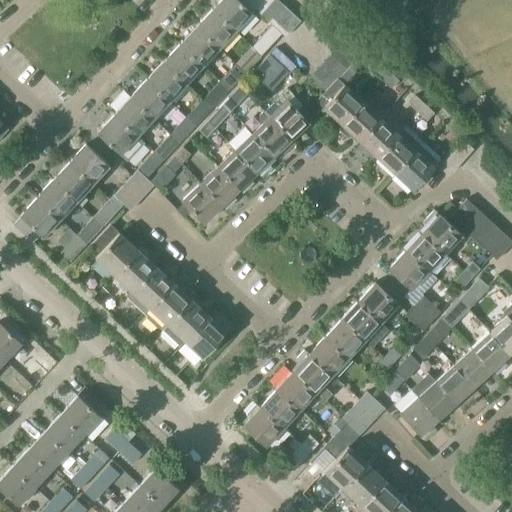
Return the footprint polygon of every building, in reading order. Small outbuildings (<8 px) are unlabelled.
[(218,0),(211,8),(234,30),(255,8),(252,6),(257,0),(241,0),(240,1),(239,0),(218,0)] [(261,13),(273,0),(257,0),(252,6),(255,8),(261,13)] [(278,0),(273,0),(261,13),(269,21),(283,4),(278,0)] [(269,21),(272,24),(276,28),(291,11),(283,4),(269,21)] [(195,25),(218,47),(234,30),(211,8),(195,25)] [(276,28),(281,32),(285,35),(300,19),(291,11),(276,28)] [(322,36),(337,20),(329,12),(313,28),(322,36)] [(337,20),(322,36),(330,43),(345,27),(337,20)] [(281,32),(276,28),(272,24),(252,46),(261,54),(281,32)] [(218,47),(195,25),(178,43),(202,65),(218,47)] [(345,27),(330,43),(330,52),(347,68),(366,47),(345,27)] [(161,61),(185,83),(202,65),(178,43),(161,61)] [(235,63),(244,72),(261,54),(252,46),(235,63)] [(323,60),(339,76),(347,68),(330,52),(323,60)] [(269,53),(252,71),(271,89),(288,71),(269,53)] [(332,84),(338,77),(339,76),(323,60),(316,68),(332,84)] [(146,78),(169,100),(185,83),(161,61),(146,78)] [(383,78),(390,71),(380,61),(373,69),(383,78)] [(244,72),(235,63),(219,81),(228,89),(244,72)] [(324,92),(332,84),(316,68),(308,77),(324,92)] [(390,71),(383,78),(391,86),(399,79),(390,71)] [(363,100),(338,77),(332,84),(324,92),(317,100),(342,123),(363,100)] [(169,100),(146,78),(129,97),(152,119),(169,100)] [(202,99),(211,108),(228,89),(219,81),(202,99)] [(239,84),(231,93),(237,99),(246,90),(239,84)] [(302,104),(287,88),(264,110),(291,137),(308,121),(297,109),(302,104)] [(385,109),(368,94),(363,100),(342,123),(343,123),(338,128),(348,137),(352,132),(359,139),(386,110),(385,109)] [(418,111),(425,103),(415,94),(408,102),(418,111)] [(112,114),(136,136),(152,119),(129,97),(112,114)] [(186,116),(195,125),(211,108),(202,99),(186,116)] [(425,103),(418,111),(427,119),(434,111),(425,103)] [(386,110),(359,139),(377,155),(406,124),(387,107),(385,109),(386,110)] [(206,119),(212,125),(222,115),(216,109),(206,119)] [(264,110),(263,110),(256,116),(262,122),(251,132),(273,154),(291,137),(264,110)] [(136,136),(112,114),(96,131),(120,153),(136,136)] [(195,125),(186,116),(169,135),(178,143),(195,125)] [(212,125),(206,119),(198,127),(204,134),(212,125)] [(423,141),(406,124),(377,155),(394,171),(423,141)] [(273,154),(251,132),(234,148),(256,170),(260,174),(270,164),(267,160),(273,154)] [(153,152),(163,160),(178,143),(169,135),(153,152)] [(473,148),(463,139),(443,162),(452,171),(473,148)] [(423,141),(394,171),(412,188),(441,157),(423,141)] [(68,161),(92,183),(109,165),(85,143),(68,161)] [(173,154),(179,160),(188,151),(182,144),(173,154)] [(256,170),(234,148),(217,164),(239,187),(243,191),(253,181),(249,177),(256,170)] [(129,178),(146,192),(153,184),(146,178),(163,160),(153,152),(129,178)] [(179,160),(173,154),(164,163),(171,169),(179,160)] [(52,178),(75,201),(76,201),(81,205),(86,200),(82,194),(92,183),(68,161),(52,178)] [(239,187),(217,164),(200,181),(211,193),(221,204),(225,208),(236,198),(232,193),(239,187)] [(75,201),(52,178),(36,196),(59,218),(75,201)] [(146,192),(129,178),(109,199),(118,208),(123,203),(130,209),(146,192)] [(203,221),(221,204),(211,193),(200,181),(181,199),(203,221)] [(59,218),(36,196),(19,215),(43,236),(59,218)] [(459,223),(475,205),(466,197),(450,215),(459,223)] [(93,217),(102,225),(118,208),(109,199),(93,217)] [(468,232),(485,214),(475,205),(459,223),(468,232)] [(421,231),(444,252),(461,233),(434,208),(423,220),(428,224),(421,231)] [(485,214),(468,232),(477,241),(494,223),(485,214)] [(102,225),(93,217),(77,234),(86,243),(102,225)] [(113,272),(136,247),(111,223),(91,244),(100,252),(95,256),(113,272)] [(486,249),(503,231),(494,223),(477,241),(486,249)] [(404,249),(427,270),(444,252),(421,231),(404,249)] [(511,239),(503,231),(486,249),(496,258),(511,241),(511,239)] [(86,243),(77,234),(60,252),(69,260),(86,243)] [(131,289),(154,264),(136,247),(113,272),(131,289)] [(427,270),(404,249),(389,266),(411,287),(427,270)] [(463,270),(470,277),(480,267),(472,260),(463,270)] [(144,311),(172,280),(154,264),(131,289),(132,290),(127,295),(144,311)] [(470,277),(463,270),(455,278),(463,285),(470,277)] [(161,327),(190,297),(172,280),(144,311),(147,314),(147,317),(157,326),(160,326),(161,327)] [(357,300),(380,321),(397,302),(375,281),(357,300)] [(481,294),(472,285),(460,298),(464,302),(462,305),(467,310),(481,294)] [(103,287),(94,298),(103,306),(112,295),(103,287)] [(413,304),(431,320),(438,312),(421,296),(413,304)] [(190,297),(161,327),(180,344),(185,339),(184,338),(207,313),(190,297)] [(456,322),(467,310),(462,305),(464,302),(460,298),(446,313),(456,322)] [(380,321),(357,300),(341,317),(363,338),(380,321)] [(488,332),(508,354),(511,350),(511,302),(503,311),(506,315),(488,332)] [(431,320),(413,304),(405,312),(423,329),(431,320)] [(184,338),(185,339),(202,356),(226,331),(207,313),(184,338)] [(363,338),(341,317),(324,335),(347,356),(363,338)] [(426,335),(435,344),(448,330),(439,321),(426,335)] [(0,355),(4,360),(21,342),(0,322),(0,355)] [(508,354),(488,332),(470,348),(490,370),(508,354)] [(308,352),(331,373),(347,356),(324,335),(308,352)] [(435,344),(426,335),(413,349),(422,357),(435,344)] [(383,356),(391,364),(400,353),(392,346),(383,356)] [(308,352),(304,348),(295,358),(298,362),(292,370),(325,401),(332,393),(322,383),(331,373),(308,352)] [(452,363),(473,386),(490,370),(470,348),(452,363)] [(394,369),(404,377),(419,361),(409,353),(394,369)] [(391,364),(383,356),(375,365),(383,372),(391,364)] [(434,380),(455,402),(473,386),(452,363),(434,380)] [(404,377),(394,369),(380,384),(389,393),(404,377)] [(314,391),(292,370),(275,387),(298,408),(314,391)] [(417,395),(437,418),(455,402),(434,380),(417,395)] [(298,408),(275,387),(260,404),(282,425),(298,408)] [(384,407),(367,390),(358,399),(376,416),(384,407)] [(60,412),(83,432),(100,414),(77,394),(60,412)] [(437,418),(417,396),(399,411),(423,438),(435,427),(432,423),(437,418)] [(376,416),(358,399),(349,408),(367,425),(376,416)] [(282,425),(260,404),(258,406),(255,403),(246,412),(249,416),(243,422),(266,443),(282,425)] [(367,425),(349,408),(340,417),(341,418),(346,422),(358,434),(367,425)] [(83,432),(60,412),(44,430),(67,450),(83,432)] [(341,418),(329,430),(334,435),(346,422),(341,418)] [(334,435),(323,446),(336,458),(324,470),(341,486),(365,460),(348,445),(357,435),(358,434),(346,422),(334,435)] [(118,449),(127,440),(113,427),(105,437),(118,449)] [(28,447),(50,468),(67,450),(44,430),(28,447)] [(302,443),(311,452),(320,443),(310,434),(302,443)] [(311,452),(302,443),(296,437),(290,444),(296,450),(285,461),(295,470),(311,452)] [(127,440),(118,449),(132,462),(141,453),(127,440)] [(50,468),(28,447),(11,465),(34,486),(50,468)] [(84,466),(93,474),(106,461),(96,452),(84,466)] [(360,503),(384,478),(365,460),(341,486),(360,503)] [(96,478),(105,486),(118,472),(109,464),(96,478)] [(34,486),(11,465),(0,477),(0,488),(17,504),(34,486)] [(93,474),(84,466),(71,480),(80,488),(93,474)] [(139,484),(162,505),(178,487),(155,466),(139,484)] [(105,486),(96,478),(83,491),(93,500),(105,486)] [(384,478),(360,503),(356,509),(359,511),(384,511),(401,494),(384,478)] [(155,511),(162,505),(139,484),(122,502),(133,511),(155,511)] [(50,501),(60,510),(73,496),(63,487),(50,501)] [(417,511),(419,510),(401,494),(384,511),(417,511)] [(64,511),(82,511),(86,508),(76,499),(64,511)] [(58,511),(60,510),(50,501),(40,511),(58,511)] [(133,511),(122,502),(113,511),(133,511)]
